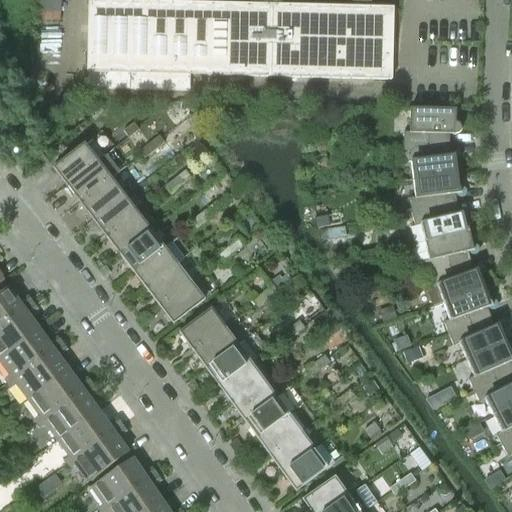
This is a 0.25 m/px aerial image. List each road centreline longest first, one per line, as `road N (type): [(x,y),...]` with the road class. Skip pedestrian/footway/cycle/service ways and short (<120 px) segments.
road 1 (residential): [(235,511),(0,195)]
road 2 (residential): [(511,236),(496,161),(501,0)]
